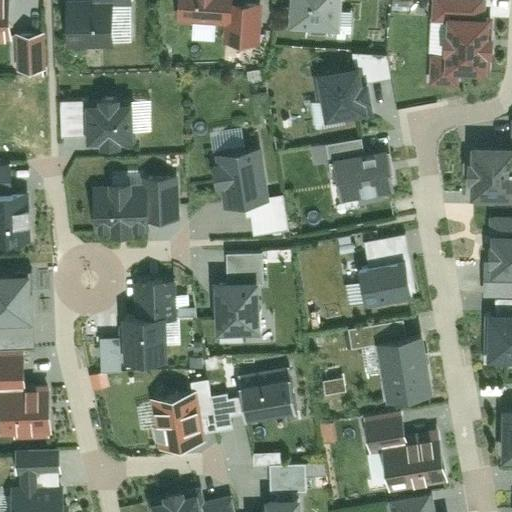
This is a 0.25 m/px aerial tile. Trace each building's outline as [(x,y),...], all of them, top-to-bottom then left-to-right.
[(0,0),(0,34),(13,34),(11,0),(0,0)] [(68,0),(68,39),(113,39),(113,0),(68,0)] [(181,0),(181,16),(227,18),(233,18),(233,0),(181,0)] [(263,0),(233,0),(233,18),(227,18),(226,37),(262,38),(263,0)] [(293,0),(292,18),(341,20),(342,0),(293,0)] [(449,3),(446,59),(488,62),(492,6),(449,3)] [(46,27),(18,28),(19,65),(47,64),(46,27)] [(364,58),(319,66),(326,112),(372,104),(364,58)] [(136,96),(87,97),(88,137),(137,135),(136,96)] [(363,131),(327,138),(330,151),(365,145),(363,131)] [(511,137),(472,137),(471,193),(511,193),(511,137)] [(264,139),(217,146),(225,199),(272,192),(264,139)] [(337,153),(346,193),(396,182),(387,143),(337,153)] [(10,156),(0,156),(0,187),(12,187),(10,156)] [(181,213),(179,170),(148,171),(148,179),(149,214),(181,213)] [(148,179),(95,181),(97,227),(149,225),(149,214),(148,179)] [(12,187),(0,187),(0,236),(34,235),(31,186),(12,187)] [(511,211),(492,211),(492,226),(495,226),(511,226),(511,211)] [(407,226),(367,234),(372,259),(412,251),(407,226)] [(511,226),(495,226),(494,269),(511,269),(511,226)] [(264,245),(229,246),(230,275),(259,274),(265,273),(264,245)] [(362,265),(368,296),(413,287),(407,256),(362,265)] [(511,269),(494,269),(486,269),(486,290),(498,290),(511,290),(511,269)] [(31,270),(0,271),(0,319),(33,318),(31,270)] [(230,275),(217,275),(219,328),(262,326),(259,274),(230,275)] [(125,313),(127,357),(168,355),(167,316),(177,315),(176,279),(134,280),(136,313),(125,313)] [(511,290),(498,290),(497,305),(511,305),(511,290)] [(511,305),(497,305),(493,305),(492,352),(511,352),(511,305)] [(0,344),(24,344),(34,343),(33,318),(0,319),(0,344)] [(364,367),(375,366),(373,334),(360,335),(359,323),(350,324),(351,341),(362,341),(364,367)] [(422,323),(380,332),(392,390),(434,381),(422,323)] [(118,331),(97,333),(99,366),(120,365),(118,331)] [(0,344),(0,381),(26,380),(24,344),(0,344)] [(106,366),(88,370),(92,386),(110,381),(106,366)] [(290,368),(243,377),(250,412),(297,403),(290,368)] [(0,381),(2,425),(53,423),(51,379),(26,380),(0,381)] [(236,421),(233,410),(246,407),(242,389),(230,392),(229,386),(212,390),(219,425),(236,421)] [(163,442),(202,435),(194,391),(155,397),(160,423),(155,424),(158,438),(162,438),(163,442)] [(404,402),(368,409),(374,443),(385,441),(410,436),(404,402)] [(336,414),(320,417),(324,438),(340,435),(336,414)] [(385,441),(393,484),(450,474),(442,431),(410,436),(385,441)] [(282,444),(254,445),(255,459),(272,458),(283,458),(282,444)] [(61,448),(20,450),(21,469),(21,472),(22,485),(13,486),(14,511),(68,508),(67,484),(42,485),(42,471),(62,470),(61,448)] [(283,458),(272,458),(272,486),(307,485),(306,458),(283,458)] [(205,511),(199,485),(153,496),(157,511),(205,511)] [(435,486),(392,494),(395,511),(426,511),(439,510),(435,486)] [(269,491),(269,510),(257,510),(257,511),(302,511),(301,489),(269,491)]
